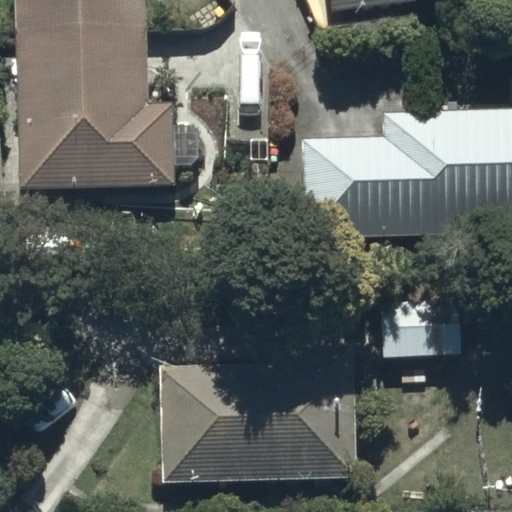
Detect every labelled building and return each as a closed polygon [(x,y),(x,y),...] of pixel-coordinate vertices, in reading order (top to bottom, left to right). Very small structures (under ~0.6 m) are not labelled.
[(135,0),(2,0),(8,200),(164,195),(163,175),(191,174),(190,141),(164,141),(163,115),(139,116),(135,0)] [(311,0),(313,18),(396,8),(395,0),(311,0)] [(289,147),(291,247),(511,242),(511,83),(511,84),(511,118),(376,121),(377,145),(289,147)] [(369,312),(370,367),(453,365),(452,310),(369,312)] [(145,383),(148,495),(343,491),(341,361),(254,363),(254,380),(145,383)]
